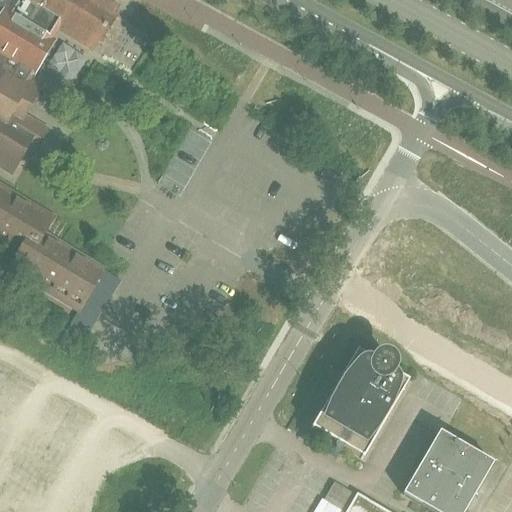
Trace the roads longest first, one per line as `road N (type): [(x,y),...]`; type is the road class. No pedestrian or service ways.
road 1 (unclassified): [(198,511),(330,287)]
road 2 (unclassified): [(511,391),(330,287)]
road 3 (unclassified): [(330,287),(415,130)]
road 4 (primary): [(283,0),(439,85)]
